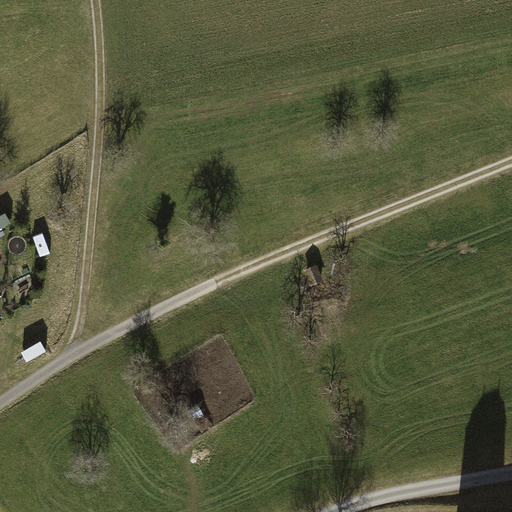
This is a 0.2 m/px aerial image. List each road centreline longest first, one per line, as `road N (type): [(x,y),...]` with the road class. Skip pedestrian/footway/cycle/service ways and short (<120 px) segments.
road 1 (track): [(73,353),(100,123),(95,0)]
road 2 (track): [(511,162),(216,283)]
road 3 (residential): [(216,283),(73,353),(0,403)]
road 4 (residential): [(337,511),(511,472)]
